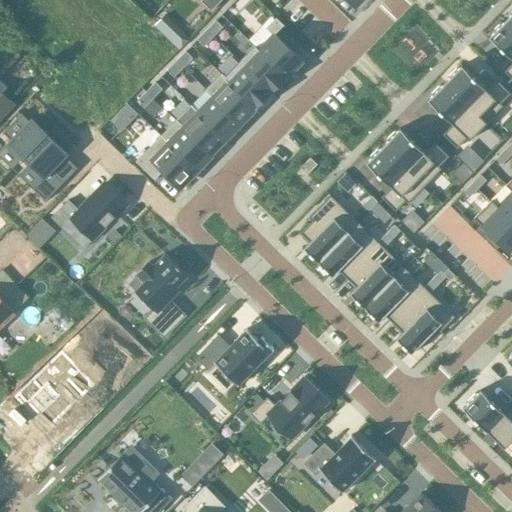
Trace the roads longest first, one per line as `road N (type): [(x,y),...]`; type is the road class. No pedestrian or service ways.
road 1 (residential): [(360,42),(210,198)]
road 2 (residential): [(415,399),(268,255)]
road 3 (residential): [(245,282),(390,422)]
road 4 (residential): [(511,301),(415,399)]
road 5 (residential): [(511,493),(415,399)]
road 6 (residential): [(390,422),(482,511)]
